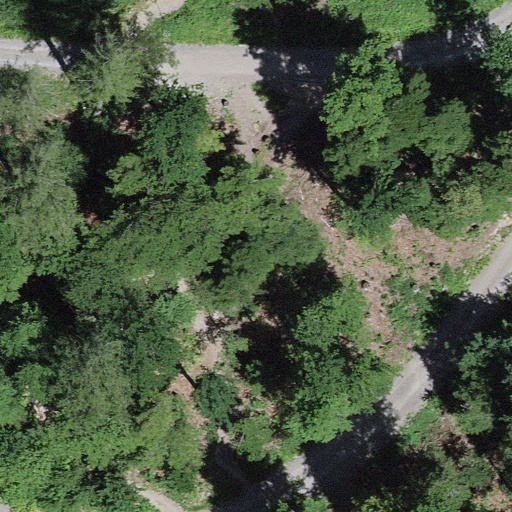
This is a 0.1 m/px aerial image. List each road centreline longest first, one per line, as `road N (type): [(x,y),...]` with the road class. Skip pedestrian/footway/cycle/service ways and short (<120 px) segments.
road 1 (track): [(237,511),(301,479),(369,424),(511,261)]
road 2 (track): [(323,62),(128,60)]
road 3 (track): [(511,25),(443,54),(323,62)]
road 4 (track): [(128,60),(0,57)]
